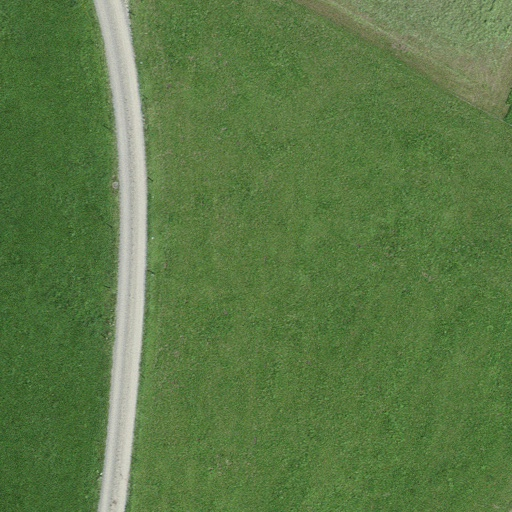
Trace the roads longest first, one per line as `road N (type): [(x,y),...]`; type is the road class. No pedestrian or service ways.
road 1 (unclassified): [(114,511),(135,186),(130,110),(107,0)]
road 2 (track): [(511,137),(248,0)]
